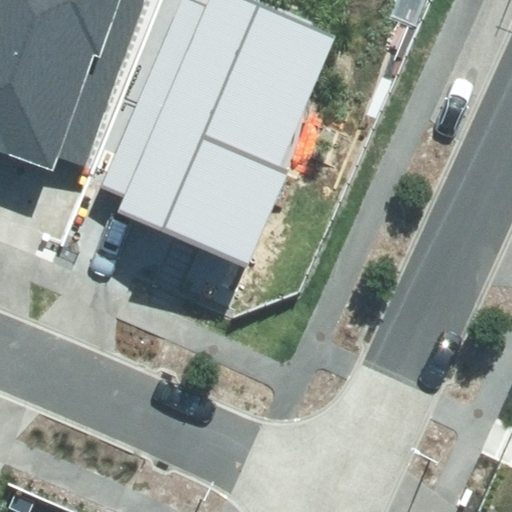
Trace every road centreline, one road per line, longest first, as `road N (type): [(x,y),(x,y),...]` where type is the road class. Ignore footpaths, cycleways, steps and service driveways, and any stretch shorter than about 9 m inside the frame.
road 1 (residential): [(348,486),(511,124)]
road 2 (residential): [(0,356),(348,486)]
